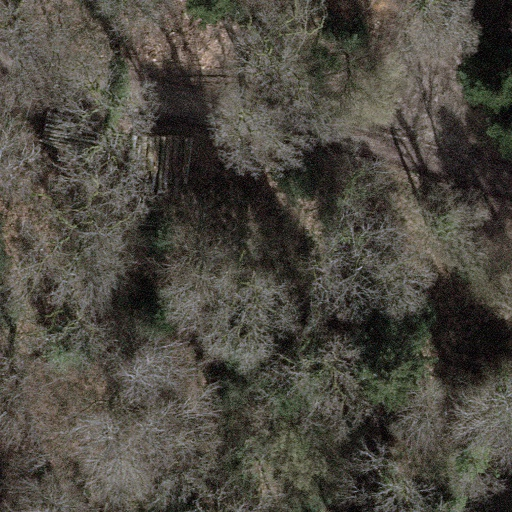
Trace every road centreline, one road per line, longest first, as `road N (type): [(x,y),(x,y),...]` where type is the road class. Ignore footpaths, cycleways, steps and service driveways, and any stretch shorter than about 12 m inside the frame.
road 1 (track): [(0,49),(396,139),(511,183)]
road 2 (track): [(396,139),(440,0)]
